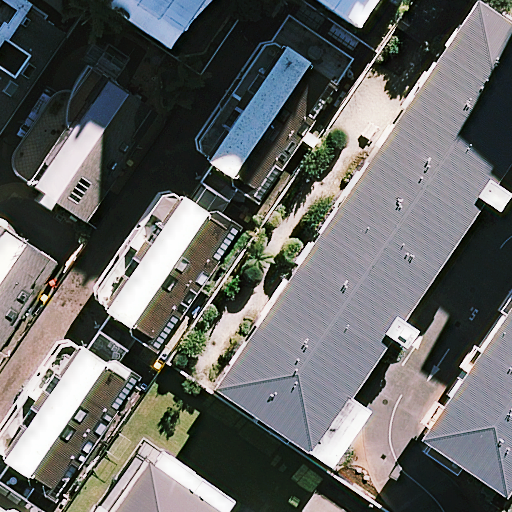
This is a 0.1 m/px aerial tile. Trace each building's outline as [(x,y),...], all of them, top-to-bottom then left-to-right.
[(0,0),(0,124),(65,25),(24,0),(0,0)] [(104,0),(170,43),(198,0),(302,0),(347,29),(366,0),(104,0)] [(511,20),(481,0),(469,0),(210,381),(327,460),(365,404),(347,391),(388,331),(401,340),(413,322),(401,314),(481,196),(494,205),(506,187),(493,178),(511,150),(511,20)] [(356,57),(287,10),(265,42),(198,139),(200,147),(207,152),(218,160),(188,204),(176,195),(170,191),(161,194),(95,288),(97,297),(103,302),(111,308),(82,350),(75,345),(68,339),(58,342),(0,425),(0,450),(2,452),(10,458),(0,472),(0,511),(41,511),(57,489),(131,382),(160,340),(234,233),(264,190),(338,82),(356,57)] [(70,208),(86,218),(157,113),(142,103),(99,71),(87,63),(70,89),(60,90),(48,96),(11,151),(10,160),(11,166),(16,172),(27,180),(41,189),(36,196),(47,203),(52,196),(70,208)] [(0,346),(58,260),(42,251),(0,224),(0,223),(0,346)] [(511,314),(423,446),(505,500),(511,489),(511,314)] [(229,511),(146,455),(106,511),(229,511)]
